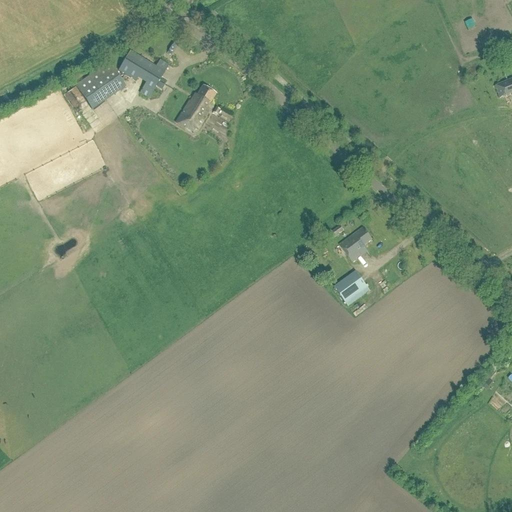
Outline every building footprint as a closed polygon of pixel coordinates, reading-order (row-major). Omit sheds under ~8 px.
[(130,52),(118,72),(136,82),(138,79),(146,83),(144,87),(140,94),(149,99),(164,74),(155,68),(130,52)] [(109,64),(75,88),(91,111),(125,87),(109,64)] [(511,81),(508,83),(495,88),(500,99),(511,94),(511,81)] [(210,105),(216,96),(203,87),(192,104),(190,102),(176,124),(186,130),(190,123),(199,128),(213,106),(210,105)] [(59,91),(51,96),(57,106),(66,101),(59,91)] [(199,163),(207,150),(141,112),(134,123),(177,147),(176,150),(199,163)] [(123,140),(109,165),(145,184),(159,159),(158,158),(158,157),(147,152),(146,154),(131,146),(132,145),(123,140)] [(344,232),(339,226),(330,233),(335,239),(344,232)] [(364,247),(372,241),(363,229),(340,246),(352,263),(367,252),(364,247)] [(335,292),(347,308),(368,292),(356,276),(335,292)] [(504,356),(510,350),(505,346),(499,352),(504,356)]
